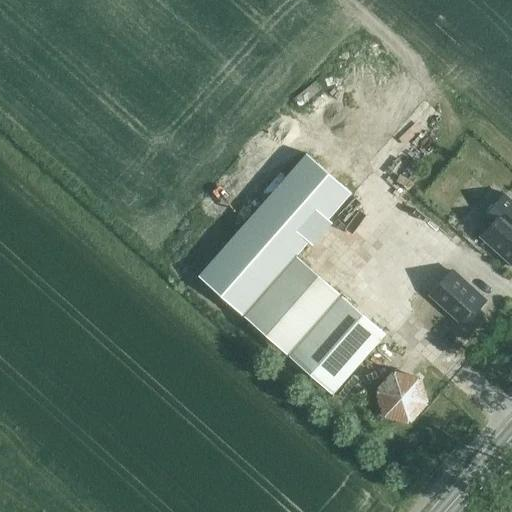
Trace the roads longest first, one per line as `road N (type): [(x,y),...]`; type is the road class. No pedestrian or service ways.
road 1 (track): [(511,426),(332,242),(447,108),(399,46),(347,0)]
road 2 (track): [(511,291),(456,244),(390,305)]
